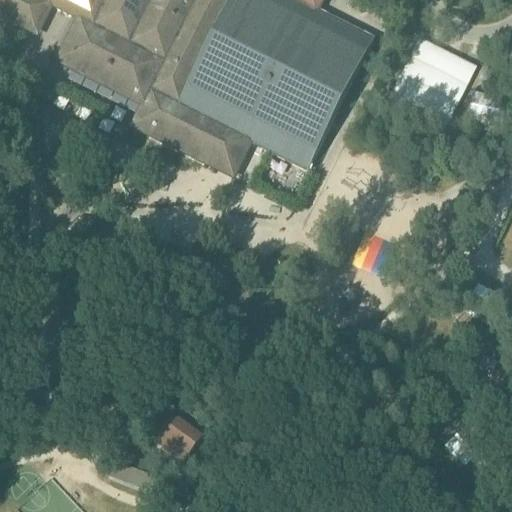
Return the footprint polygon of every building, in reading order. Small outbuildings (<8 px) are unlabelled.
[(358,36),(318,16),(326,0),(0,0),(0,19),(21,30),(43,23),(51,8),(77,21),(63,50),(70,73),(141,109),(130,129),(235,182),(253,147),(307,174),(373,43),(358,36)] [(469,94),(463,121),(496,129),(501,102),(469,94)] [(337,248),(370,264),(384,235),(351,219),(337,248)] [(487,300),(493,289),(473,279),(468,291),(487,300)] [(277,334),(273,311),(248,314),(251,338),(277,334)] [(431,341),(446,328),(440,321),(424,334),(431,341)] [(474,369),(487,353),(473,342),(460,358),(474,369)] [(406,378),(396,386),(405,399),(416,392),(406,378)] [(151,445),(182,468),(203,439),(173,417),(151,445)] [(446,452),(458,438),(446,427),(433,441),(446,452)]
